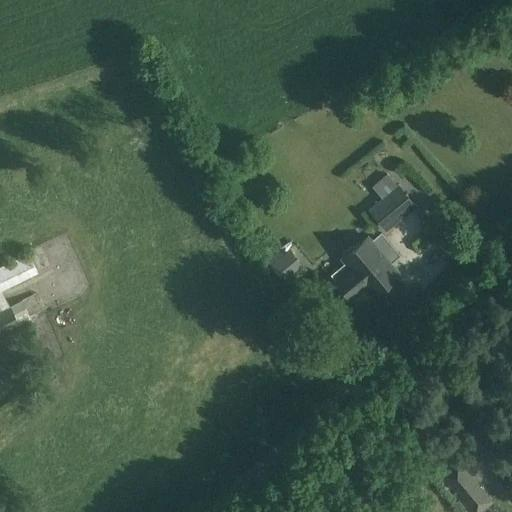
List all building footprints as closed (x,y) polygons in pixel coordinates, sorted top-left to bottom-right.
[(386,231),(417,205),(388,171),(371,185),(382,197),(368,209),(386,231)] [(349,267),(334,280),(350,299),(366,287),(374,296),(398,276),(367,238),(353,249),(350,249),(341,256),(341,259),(343,262),(346,262),(349,267)] [(288,286),(305,272),(301,267),(303,265),(289,248),(282,253),(278,248),(266,258),(288,286)] [(0,289),(2,288),(38,271),(28,252),(0,265),(0,289)] [(22,298),(10,304),(10,305),(0,310),(0,333),(32,318),(30,314),(22,298)] [(438,473),(461,500),(470,511),(478,511),(492,501),(456,459),(438,473)]
